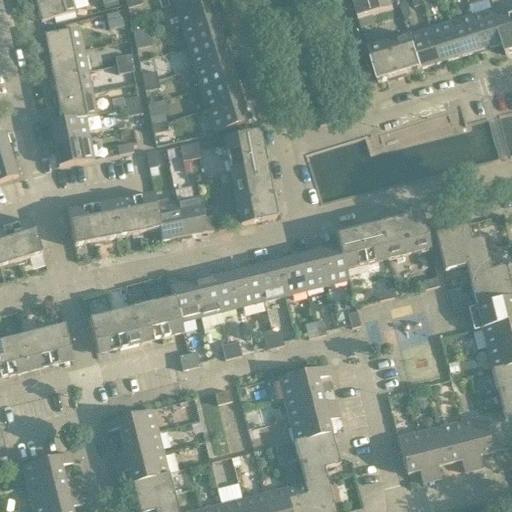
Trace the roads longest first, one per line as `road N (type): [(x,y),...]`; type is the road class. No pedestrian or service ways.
road 1 (residential): [(56,248),(0,29)]
road 2 (residential): [(511,184),(509,173),(303,225)]
road 3 (residential): [(99,281),(303,225)]
road 4 (residential): [(105,511),(82,421),(86,376),(75,326)]
road 5 (residential): [(303,225),(285,152),(370,120)]
road 6 (residential): [(397,511),(361,368)]
road 7 (residential): [(370,120),(511,79)]
